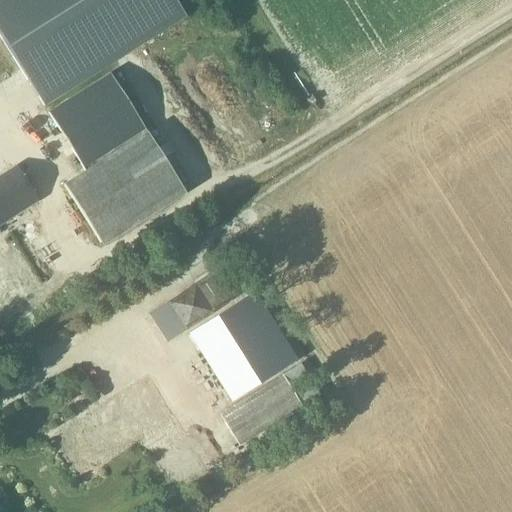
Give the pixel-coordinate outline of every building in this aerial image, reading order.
[(172,0),(0,0),(0,40),(42,108),(184,18),(172,0)] [(182,192),(108,76),(47,114),(83,173),(62,187),(98,245),(182,192)] [(0,224),(36,202),(15,168),(0,177),(0,224)] [(165,345),(231,301),(212,273),(146,316),(165,345)] [(230,404),(295,362),(252,294),(187,336),(230,404)] [(65,333),(73,328),(70,322),(61,328),(65,333)] [(122,420),(132,413),(121,396),(111,402),(107,397),(90,408),(94,413),(53,439),(72,468),(91,456),(96,462),(122,446),(134,465),(150,454),(137,433),(132,436),(122,420)] [(148,460),(167,489),(185,477),(165,448),(148,460)]
